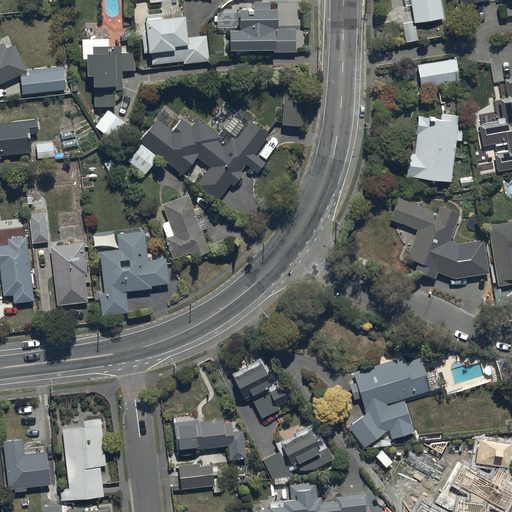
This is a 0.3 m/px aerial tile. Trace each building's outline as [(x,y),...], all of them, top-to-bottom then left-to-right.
[(410,0),(414,21),(444,15),(440,0),(410,0)] [(253,11),(239,11),(234,11),(234,27),(229,27),(229,51),(294,50),(294,27),(276,27),(276,11),(269,11),(269,3),(253,3),(253,11)] [(143,63),(143,71),(210,64),(207,38),(187,40),(186,22),(163,24),(162,14),(145,15),(145,23),(138,24),(139,35),(141,35),(144,57),(148,57),(148,59),(151,59),(151,62),(143,63)] [(412,20),(402,21),(404,39),(417,38),(416,24),(412,24),(412,20)] [(94,83),(95,110),(117,109),(117,94),(123,94),(122,75),(135,74),(135,56),(122,56),(121,49),(109,50),(108,41),(82,42),(82,62),(87,62),(87,83),(94,83)] [(0,83),(24,72),(11,45),(3,49),(0,43),(0,42),(0,83)] [(456,55),(416,61),(419,85),(459,80),(456,55)] [(20,79),(21,97),(66,93),(64,69),(28,72),(29,78),(20,79)] [(494,150),(497,168),(511,165),(511,74),(504,76),(507,94),(499,95),(502,114),(497,115),(497,119),(478,122),(482,143),(506,139),(508,148),(494,150)] [(407,150),(405,172),(450,179),(455,137),(460,137),(461,126),(457,126),(459,112),(440,109),(439,113),(417,111),(415,130),(416,130),(413,150),(407,150)] [(108,112),(95,129),(111,142),(124,126),(108,112)] [(244,114),(239,114),(219,138),(197,121),(191,129),(182,122),(173,134),(156,121),(139,144),(142,146),(128,163),(145,177),(159,160),(181,178),(197,159),(210,170),(196,188),(216,205),(231,187),(234,189),(244,177),(241,174),(246,167),(257,176),(265,166),(255,157),(270,138),(250,122),(250,118),(244,114)] [(27,125),(0,127),(0,157),(30,155),(27,125)] [(436,209),(397,194),(389,215),(417,226),(406,255),(417,259),(414,267),(433,274),(458,209),(439,201),(436,209)] [(165,241),(173,262),(191,255),(193,261),(210,255),(189,198),(162,208),(168,224),(162,227),(167,241),(165,241)] [(77,211),(58,213),(59,228),(78,226),(77,211)] [(45,216),(29,218),(32,246),(48,244),(45,216)] [(511,218),(487,222),(498,283),(511,280),(511,218)] [(151,289),(168,287),(166,256),(156,257),(157,262),(152,263),(152,256),(146,256),(144,235),(117,237),(118,253),(100,254),(104,296),(100,296),(102,318),(128,316),(126,295),(152,293),(151,289)] [(8,248),(0,248),(0,268),(4,299),(13,298),(14,305),(33,303),(32,290),(37,290),(36,275),(30,276),(26,239),(21,240),(20,237),(12,238),(12,241),(8,242),(8,248)] [(68,248),(50,250),(57,308),(88,305),(85,284),(91,284),(90,275),(91,275),(90,262),(85,262),(83,246),(81,246),(81,245),(68,246),(68,248)] [(462,265),(466,289),(489,286),(486,261),(462,265)] [(250,395),(261,419),(280,410),(278,406),(290,401),(283,386),(281,387),(272,369),(270,370),(264,358),(232,373),(243,398),(250,395)] [(366,415),(348,428),(364,449),(389,431),(392,440),(414,433),(404,402),(387,407),(387,405),(430,391),(421,359),(405,363),(403,358),(353,373),(356,384),(350,386),(354,401),(361,399),(366,415)] [(57,462),(60,497),(103,493),(100,463),(105,462),(101,416),(82,417),(82,423),(61,424),(64,462),(57,462)] [(175,423),(177,453),(229,448),(230,461),(247,460),(244,432),(238,432),(238,427),(232,428),(232,424),(224,425),(224,421),(200,423),(199,421),(175,423)] [(280,453),(264,461),(273,481),(291,479),(291,472),(300,468),(301,471),(315,471),(333,460),(313,425),(276,445),(280,453)] [(21,435),(2,437),(6,485),(13,484),(13,487),(25,486),(25,484),(50,481),(46,448),(23,450),(21,435)] [(433,509),(434,509),(434,511),(460,511),(470,511),(469,505),(473,505),(473,511),(485,511),(486,511),(485,503),(493,502),(491,484),(499,483),(497,464),(488,465),(487,457),(474,458),(473,446),(445,449),(447,466),(457,465),(459,483),(463,482),(464,490),(431,493),(433,509)] [(220,479),(214,480),(213,477),(218,476),(217,468),(212,469),(212,465),(200,466),(200,463),(179,465),(181,490),(213,487),(214,494),(222,493),(220,479)] [(258,511),(368,511),(367,495),(335,498),(336,503),(322,504),(321,498),(317,499),(316,483),(290,486),(291,498),(291,501),(269,503),(269,505),(270,509),(258,511)] [(61,511),(60,502),(42,504),(43,511),(61,511)]
